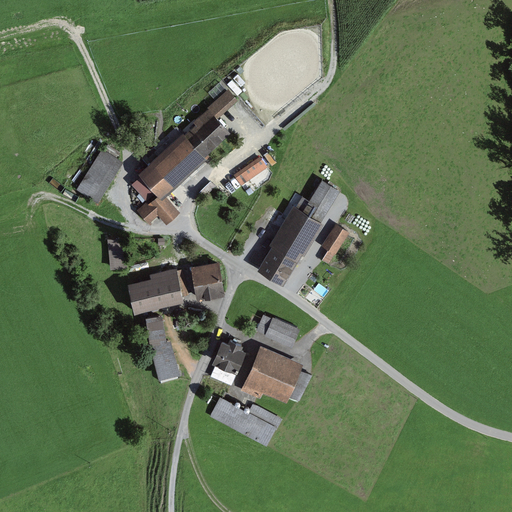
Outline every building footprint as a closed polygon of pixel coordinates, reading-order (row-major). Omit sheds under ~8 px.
[(217,98),(228,88),(221,81),(211,92),(217,98)] [(218,116),(237,100),(229,90),(210,106),(218,116)] [(231,133),(208,107),(139,171),(162,196),(231,133)] [(102,199),(125,162),(104,149),(81,186),(102,199)] [(243,187),(269,167),(261,156),(235,176),(243,187)] [(323,220),(340,191),(322,181),(311,200),(302,195),(296,205),(323,220)] [(167,224),(181,211),(163,192),(139,213),(150,224),(159,216),(167,224)] [(284,283),(322,223),(294,206),(256,266),(284,283)] [(332,262),(352,231),(337,222),(323,243),(331,249),(326,258),(332,262)] [(112,269),(128,268),(125,238),(110,239),(112,269)] [(223,294),(218,262),(191,266),(196,298),(223,294)] [(134,313),(185,302),(178,267),(149,273),(150,281),(128,285),(134,313)] [(292,346),(299,329),(264,315),(257,332),(292,346)] [(161,316),(144,318),(148,343),(165,340),(161,316)] [(179,375),(169,340),(149,345),(159,381),(179,375)] [(241,374),(250,352),(244,350),(245,346),(230,340),(227,347),(221,344),(213,362),(241,374)] [(303,402),(314,376),(299,370),(302,364),(260,346),(241,391),(259,398),(262,391),(288,402),(290,396),(303,402)] [(279,430),(285,419),(253,403),(248,412),(222,398),(212,416),(266,444),(275,428),(279,430)]
